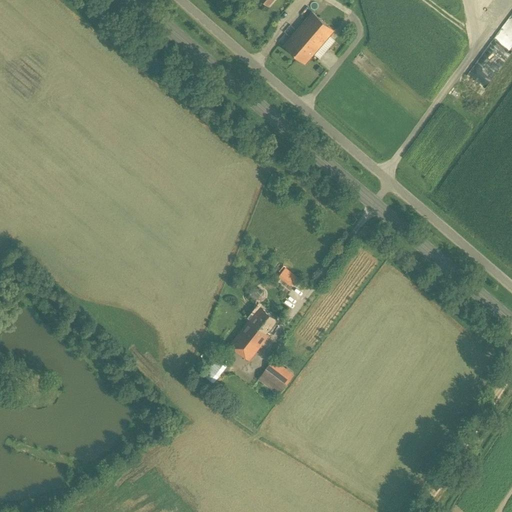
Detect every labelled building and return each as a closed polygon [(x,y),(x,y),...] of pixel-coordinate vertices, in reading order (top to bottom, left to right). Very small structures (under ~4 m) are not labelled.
[(303,49),(297,57),(305,64),(334,31),(312,12),(299,27),(305,32),(306,31),(313,37),(303,48),(303,49)] [(284,45),(297,57),(303,49),(303,48),(313,37),(306,31),(305,32),(299,27),(284,45)] [(335,41),(331,37),(318,50),(323,54),(335,41)] [(250,319),(249,320),(268,335),(269,334),(268,333),(278,320),(261,307),(251,320),(250,319)] [(268,335),(249,320),(230,345),(223,353),(221,351),(203,374),(213,382),(231,359),(229,357),(235,349),(249,360),(268,335)] [(258,379),(278,395),(294,374),(274,359),(258,379)]
